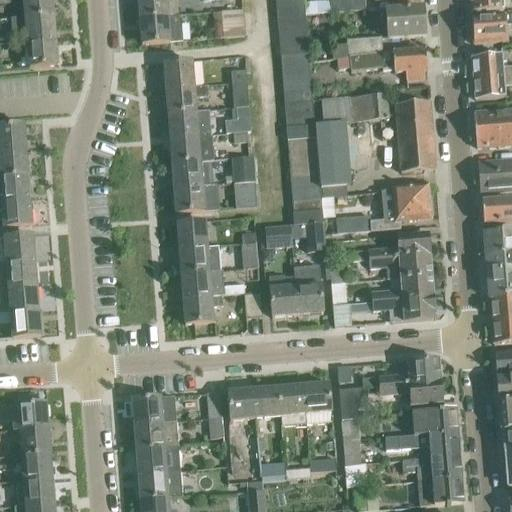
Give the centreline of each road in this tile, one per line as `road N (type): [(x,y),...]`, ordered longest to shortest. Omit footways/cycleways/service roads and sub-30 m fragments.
road 1 (residential): [(89,368),(472,337)]
road 2 (residential): [(89,368),(74,162),(101,77),(96,0)]
road 3 (residential): [(472,337),(445,0)]
road 4 (residential): [(484,511),(472,337)]
road 5 (residential): [(100,511),(89,368)]
